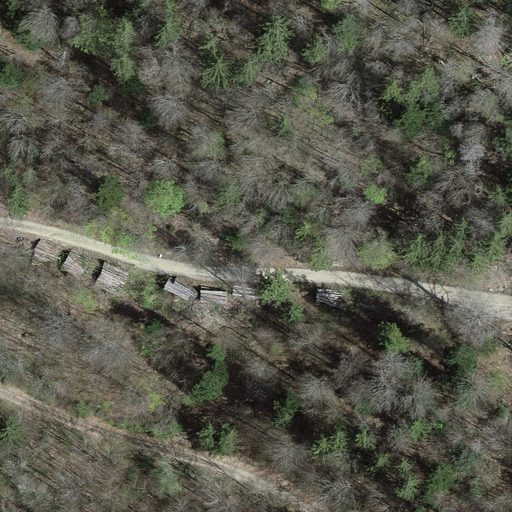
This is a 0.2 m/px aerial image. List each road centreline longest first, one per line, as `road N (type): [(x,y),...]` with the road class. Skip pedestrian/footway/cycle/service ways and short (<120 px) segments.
road 1 (track): [(511,302),(337,278),(188,269),(0,223)]
road 2 (track): [(305,511),(0,392)]
